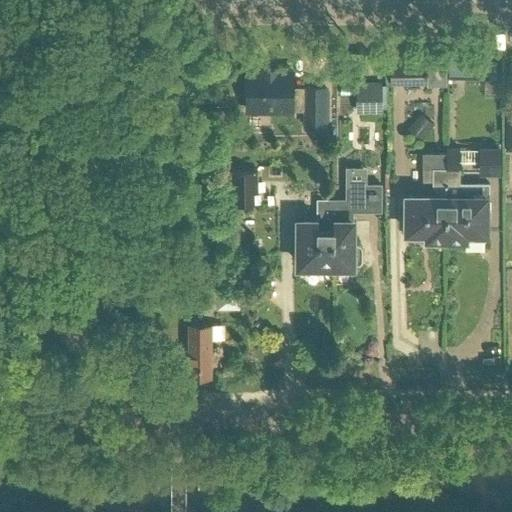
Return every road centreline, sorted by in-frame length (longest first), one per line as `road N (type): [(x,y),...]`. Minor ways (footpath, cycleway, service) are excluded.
road 1 (unclassified): [(177,417),(511,424)]
road 2 (residential): [(511,12),(250,19),(225,11),(220,0)]
road 3 (unclassified): [(177,417),(158,383),(141,372),(0,325)]
